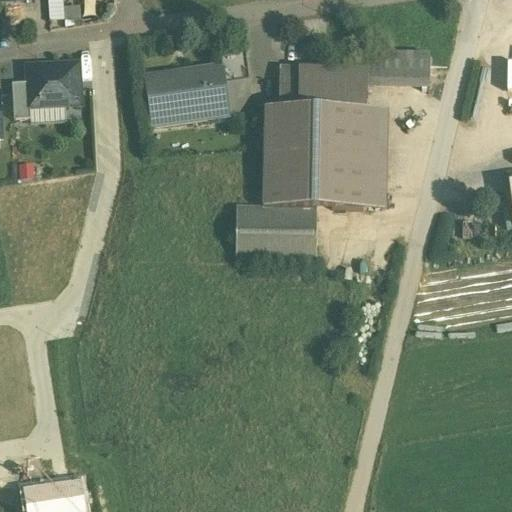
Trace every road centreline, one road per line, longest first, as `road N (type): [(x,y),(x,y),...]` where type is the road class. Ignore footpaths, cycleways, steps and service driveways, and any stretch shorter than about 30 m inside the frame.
road 1 (residential): [(350,511),(470,0)]
road 2 (residential): [(101,40),(110,173),(71,309),(29,315)]
road 3 (residential): [(336,0),(123,37)]
